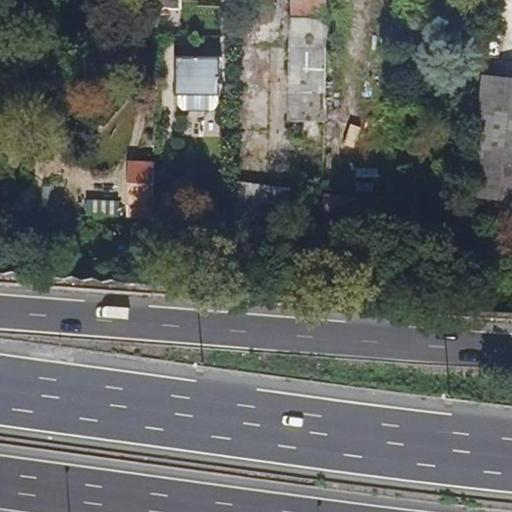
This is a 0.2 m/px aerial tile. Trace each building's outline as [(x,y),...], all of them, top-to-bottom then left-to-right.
[(159,0),(158,32),(169,32),(170,11),(171,11),(171,3),(182,3),(182,0),(159,0)] [(317,32),(328,33),(329,0),(293,0),(292,31),(317,32)] [(316,46),(328,47),(328,33),(317,32),(316,46)] [(290,120),(326,122),(328,47),(316,46),(292,46),(290,120)] [(221,60),(178,59),(177,96),(220,98),(221,60)] [(469,200),(511,206),(511,82),(482,78),(469,200)] [(292,230),(322,234),(325,162),(294,160),(292,230)] [(130,213),(152,215),(154,166),(132,165),(130,213)] [(235,198),(234,224),(249,226),(249,200),(235,198)] [(389,200),(387,232),(408,234),(409,223),(405,222),(406,201),(389,200)] [(386,246),(397,247),(398,238),(386,236),(386,246)]
